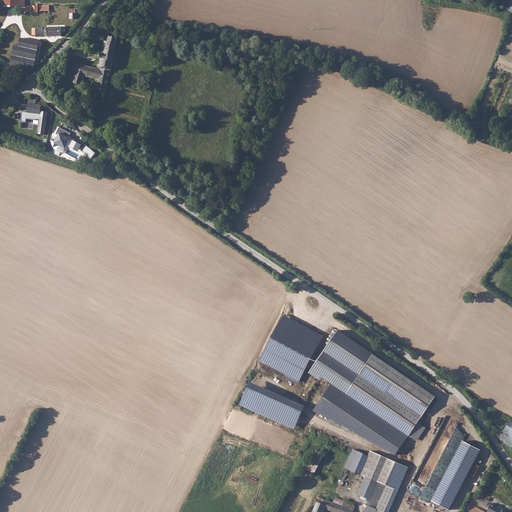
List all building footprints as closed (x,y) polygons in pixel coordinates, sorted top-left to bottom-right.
[(36,4),(25,4),(25,6),(22,7),(22,10),(33,11),(33,12),(39,12),(39,10),(51,10),(50,4),(39,4),(39,2),(36,3),(36,4)] [(66,25),(36,27),(36,28),(33,28),(33,36),(37,36),(37,37),(64,36),(64,35),(63,34),(62,33),(63,32),(66,31),(66,25)] [(112,31),(92,28),(91,39),(102,40),(103,34),(110,34),(111,35),(112,31)] [(98,89),(106,91),(109,81),(118,37),(111,35),(110,34),(108,41),(105,41),(102,53),(100,53),(99,57),(101,58),(99,66),(97,65),(96,69),(75,64),(73,73),(76,73),(74,82),(83,84),(85,76),(100,80),(98,89)] [(34,67),(35,66),(39,40),(20,37),(18,45),(13,45),(11,64),(34,67)] [(36,101),(29,99),(27,114),(47,117),(48,108),(35,106),(36,101)] [(70,133),(59,127),(55,134),(58,135),(56,138),(50,140),(53,147),(59,145),(65,148),(66,146),(70,148),(72,143),(69,141),(68,138),(70,133)] [(326,335),(286,315),(264,361),(302,381),(326,335)] [(316,372),(415,436),(439,393),(342,330),(316,372)] [(310,404),(255,378),(246,404),(299,428),(310,404)] [(505,443),(511,433),(511,421),(510,420),(498,437),(501,440),(505,443)] [(436,430),(416,482),(422,489),(425,486),(421,496),(426,500),(428,501),(432,500),(437,488),(436,485),(432,480),(430,483),(429,477),(430,477),(435,472),(442,475),(445,474),(447,470),(451,465),(449,458),(445,456),(447,454),(447,455),(445,446),(450,445),(454,446),(449,442),(447,445),(450,437),(446,434),(436,430)] [(449,511),(450,511),(486,447),(468,437),(434,503),(449,511)] [(350,448),(346,458),(348,459),(344,467),(366,475),(378,479),(386,483),(378,507),(379,508),(377,511),(385,511),(403,461),(368,449),(366,454),(350,448)] [(315,474),(325,455),(317,450),(307,470),(315,474)] [(378,479),(366,475),(359,493),(371,497),(378,479)] [(365,511),(377,511),(379,508),(378,507),(386,483),(378,479),(371,497),(365,511)] [(332,502),(353,509),(355,503),(334,497),(332,502)] [(355,511),(356,509),(353,509),(332,502),(319,498),(313,511),(323,511),(325,509),(336,511),(355,511)] [(491,502),(485,511),(486,511),(503,511),(505,510),(491,502)]
